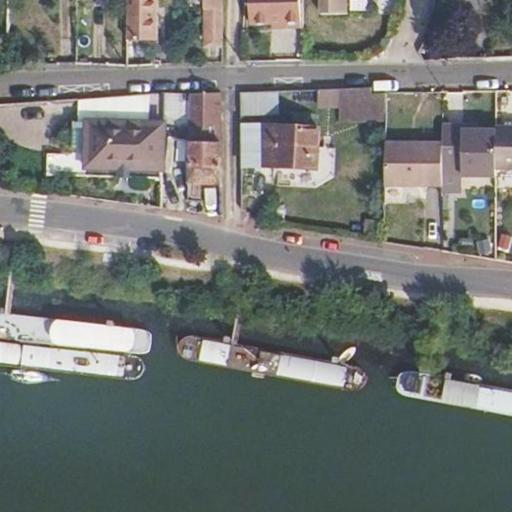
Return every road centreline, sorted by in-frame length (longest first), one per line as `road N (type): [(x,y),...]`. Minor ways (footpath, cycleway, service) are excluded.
road 1 (residential): [(0,211),(166,232),(406,279),(511,288)]
road 2 (residential): [(0,84),(511,69)]
